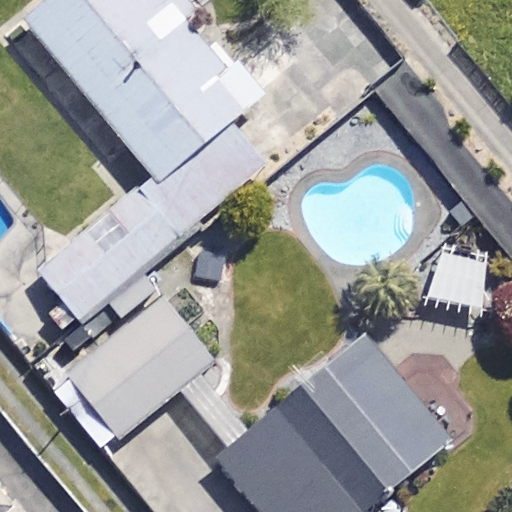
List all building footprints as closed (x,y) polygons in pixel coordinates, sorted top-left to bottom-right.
[(193,6),(187,0),(65,0),(28,31),(160,190),(258,108),(189,25),(193,6)] [(511,299),(489,312),(511,353),(511,299)] [(212,370),(160,306),(65,383),(116,447),(212,370)] [(380,511),(452,454),(365,348),(219,468),(251,507),(245,511),(380,511)] [(0,511),(10,511),(0,498),(0,511)]
